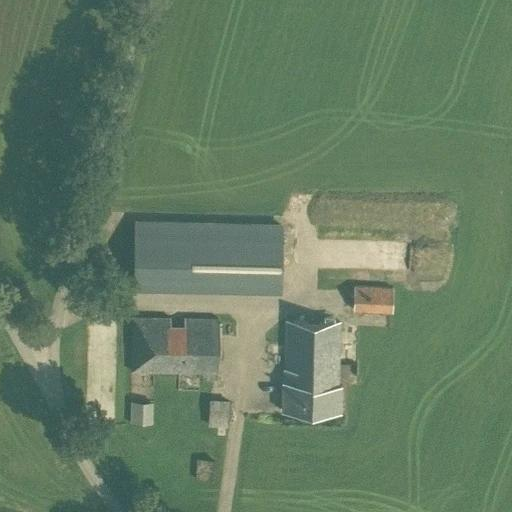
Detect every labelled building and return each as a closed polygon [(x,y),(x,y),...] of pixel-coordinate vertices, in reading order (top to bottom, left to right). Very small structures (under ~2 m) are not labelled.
[(279,287),(280,224),(134,221),(133,284),(279,287)] [(392,312),(392,285),(354,284),(353,310),(392,312)] [(185,324),(169,324),(169,316),(132,316),(132,369),(216,372),(218,318),(185,317),(185,324)] [(338,385),(339,321),(286,320),(285,382),(282,382),(282,409),(340,410),(341,385),(338,385)] [(130,400),(130,421),(152,423),(153,401),(130,400)] [(209,400),(207,425),(227,427),(229,401),(209,400)] [(213,459),(197,458),(196,478),(212,479),(213,459)]
